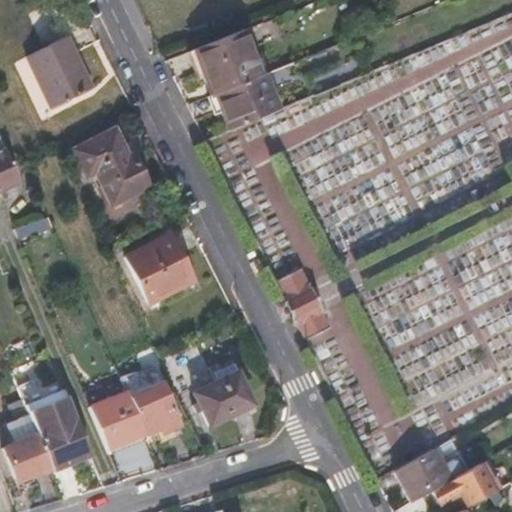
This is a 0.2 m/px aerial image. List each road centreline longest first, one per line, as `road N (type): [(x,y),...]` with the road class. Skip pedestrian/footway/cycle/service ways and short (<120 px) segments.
road 1 (residential): [(320,437),(105,0)]
road 2 (unknown): [(122,503),(0,230)]
road 3 (residential): [(320,437),(96,511)]
